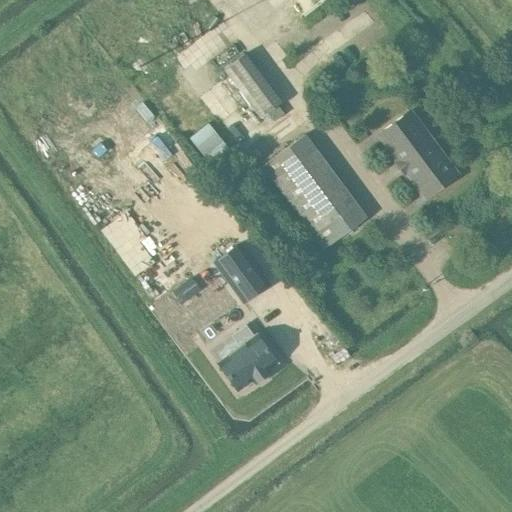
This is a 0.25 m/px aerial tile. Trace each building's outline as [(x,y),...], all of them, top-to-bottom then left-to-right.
[(223,68),(260,118),(280,103),(243,53),(223,68)] [(456,176),(408,112),(377,135),(397,161),(395,163),(403,174),(405,172),(425,199),(456,176)] [(197,116),(177,130),(198,158),(218,144),(197,116)] [(162,128),(149,142),(167,158),(180,144),(162,128)] [(303,135),(260,167),(322,250),(365,218),(303,135)] [(239,244),(213,263),(242,303),(268,284),(239,244)] [(172,293),(180,304),(188,298),(179,287),(172,293)] [(239,347),(217,363),(237,391),(252,381),(254,383),(269,372),(267,369),(276,363),(256,335),(252,337),(244,326),(230,336),(239,347)]
